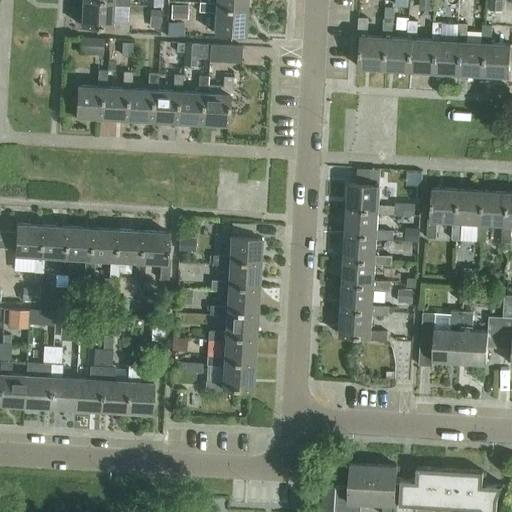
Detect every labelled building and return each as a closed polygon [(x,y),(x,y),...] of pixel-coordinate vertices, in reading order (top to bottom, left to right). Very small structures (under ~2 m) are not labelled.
[(113,1),(101,0),(82,0),(81,25),(111,26),(111,29),(128,30),(129,21),(112,20),(113,4),(113,1)] [(216,6),(216,3),(200,2),(199,11),(216,12),(215,32),(245,34),(247,8),(216,6)] [(387,36),(383,36),(368,35),(369,18),(360,17),(358,36),(362,36),(360,67),(385,69),(387,36)] [(385,69),(410,70),(412,38),(408,38),(393,37),(394,19),(384,19),(383,36),(387,36),(385,69)] [(412,38),(410,70),(435,72),(437,39),(433,39),(417,38),(418,21),(409,20),(408,38),(412,38)] [(437,39),(435,72),(460,73),(462,41),(458,41),(442,40),(443,22),(434,22),(433,39),(437,39)] [(462,41),(460,73),(485,75),(487,42),(483,42),(467,41),(468,24),(459,23),(458,41),(462,41)] [(484,24),(483,42),(487,42),(485,75),(510,76),(511,44),(492,43),(493,25),(484,24)] [(103,54),(104,38),(81,37),(80,53),(103,54)] [(198,43),(185,42),(184,65),(196,66),(198,43)] [(242,46),(210,44),(209,61),(241,63),(242,46)] [(103,86),(107,86),(108,70),(98,69),(97,86),(77,84),(76,115),(101,117),(103,86)] [(101,117),(127,118),(128,87),(132,88),(133,71),(124,71),(123,87),(107,86),(103,86),(101,117)] [(154,89),(157,89),(158,73),(149,72),(148,88),(132,88),(128,87),(127,118),(152,120),(154,89)] [(154,89),(152,120),(177,121),(179,90),(182,90),(183,74),(174,73),(173,90),(157,89),(154,89)] [(177,121),(202,123),(204,92),(208,92),(208,85),(208,76),(199,75),(198,91),(182,90),(179,90),(177,121)] [(204,92),(202,123),(228,124),(230,94),(233,94),(234,77),(224,76),(224,86),(208,85),(208,92),(204,92)] [(379,210),(379,214),(395,215),(396,205),(379,204),(380,184),(349,182),(348,208),(379,210)] [(438,220),(453,221),(457,221),(459,189),(433,187),(432,219),(429,218),(427,237),(437,238),(438,220)] [(457,221),(453,221),(452,239),(461,239),(463,221),(478,222),(482,223),(484,190),(459,189),(457,221)] [(507,224),(508,192),(484,190),(482,223),(478,222),(477,240),(486,241),(487,223),(503,224),(507,224)] [(511,192),(508,192),(507,224),(503,224),(502,242),(511,242),(511,225),(511,192)] [(396,205),(395,215),(415,216),(416,204),(396,203),(396,205)] [(348,208),(346,233),(377,235),(377,239),(394,240),(394,230),(378,229),(379,214),(379,210),(348,208)] [(42,225),(17,224),(16,231),(15,248),(15,255),(35,256),(34,272),(44,272),(44,256),(41,256),(42,225)] [(66,257),(67,227),(42,225),(41,256),(44,256),(61,257),(60,273),(68,274),(69,257),(66,257)] [(66,257),(69,257),(85,258),(85,275),(94,275),(95,259),(91,258),(93,228),(67,227),(66,257)] [(116,260),(118,229),(93,228),(91,258),(95,259),(111,260),(110,276),(119,276),(120,260),(116,260)] [(141,261),(143,231),(118,229),(116,260),(120,260),(136,261),(135,277),(144,278),(145,262),(141,261)] [(408,229),(407,240),(419,241),(420,230),(408,229)] [(0,246),(15,248),(16,231),(0,230),(0,246)] [(168,232),(143,231),(141,261),(145,262),(161,262),(160,279),(169,279),(170,262),(167,262),(168,232)] [(377,235),(346,233),(344,258),(376,261),(376,264),(392,265),(393,256),(376,255),(377,239),(377,235)] [(229,261),(260,263),(262,237),(231,235),(229,255),(213,255),(213,264),(229,265),(229,261)] [(180,239),(180,249),(190,250),(190,240),(180,239)] [(344,258),(343,284),(374,286),(374,289),(391,290),(391,281),(375,280),(376,264),(376,261),(344,258)] [(228,286),(259,288),(260,263),(229,261),(229,265),(228,281),(212,280),(211,289),(227,290),(228,286)] [(115,295),(117,279),(104,278),(103,294),(115,295)] [(343,284),(341,309),(373,311),(373,314),(389,315),(390,306),(373,305),(374,289),(374,286),(343,284)] [(257,313),(259,288),(228,286),(227,290),(227,306),(210,305),(210,314),(226,315),(226,311),(257,313)] [(56,288),(55,304),(66,305),(67,289),(56,288)] [(178,290),(177,302),(187,302),(187,291),(178,290)] [(146,299),(146,309),(158,310),(158,299),(146,299)] [(118,301),(118,309),(128,309),(128,301),(118,301)] [(373,311),(341,309),(340,335),(370,336),(370,339),(388,341),(388,331),(372,330),(373,314),(373,311)] [(28,328),(30,311),(10,310),(9,327),(28,328)] [(460,361),(463,311),(451,310),(450,329),(435,328),(435,313),(423,313),(421,343),(434,344),(433,359),(460,361)] [(45,311),(44,325),(53,325),(54,311),(45,311)] [(226,311),(226,315),(225,331),(209,330),(208,339),(225,340),(225,336),(256,338),(257,313),(226,311)] [(463,311),(460,361),(487,362),(488,347),(500,348),(502,317),(488,316),(487,331),(471,330),(472,311),(463,311)] [(79,314),(61,313),(60,327),(78,329),(79,314)] [(511,317),(502,317),(500,348),(511,348),(511,317)] [(165,321),(152,321),(151,348),(164,349),(165,321)] [(207,364),(223,365),(223,362),(254,363),(256,338),(225,336),(225,340),(224,356),(207,355),(207,364)] [(173,339),(172,350),(182,350),(182,339),(173,339)] [(0,365),(0,401),(9,403),(9,404),(23,405),(25,375),(11,374),(11,362),(9,362),(10,344),(1,343),(0,361),(0,365)] [(25,375),(23,405),(39,406),(39,404),(48,405),(52,346),(43,346),(42,363),(27,362),(26,375),(25,375)] [(52,346),(48,405),(48,407),(51,407),(51,405),(60,405),(60,407),(74,408),(75,378),(61,377),(62,364),(60,364),(61,347),(52,346)] [(90,407),(99,407),(100,407),(103,349),(94,349),(93,366),(88,366),(88,379),(75,378),(74,408),(90,409),(90,407)] [(110,410),(125,411),(126,381),(115,380),(116,368),(111,367),(112,350),(103,349),(100,407),(99,407),(99,409),(102,409),(102,408),(111,408),(110,410)] [(202,362),(180,361),(180,371),(202,372),(202,362)] [(223,362),(223,365),(222,381),(206,380),(205,389),(223,390),(223,387),(253,389),(254,363),(223,362)] [(127,381),(126,381),(125,411),(127,411),(127,409),(136,409),(136,411),(151,412),(153,382),(140,381),(141,365),(128,365),(127,381)] [(483,483),(484,470),(417,466),(417,479),(397,478),(398,465),(351,462),(350,486),(324,485),(322,511),(334,511),(360,511),(361,502),(383,503),(382,511),(416,511),(417,505),(464,508),(464,511),(496,511),(498,497),(504,483),(502,483),(502,484),(483,483)]
